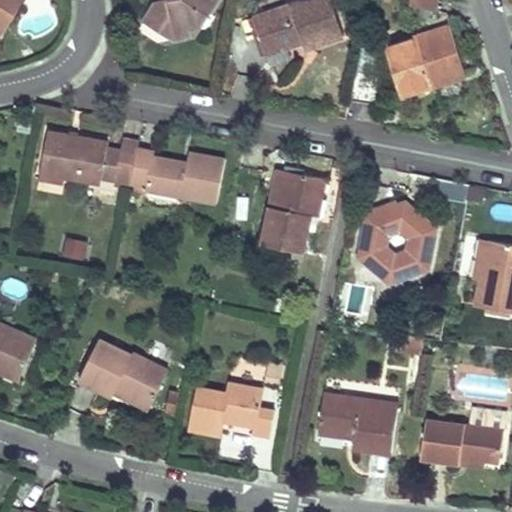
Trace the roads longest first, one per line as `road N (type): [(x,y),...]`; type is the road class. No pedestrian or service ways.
road 1 (residential): [(60,74),(511,161)]
road 2 (residential): [(380,511),(281,501),(0,430)]
